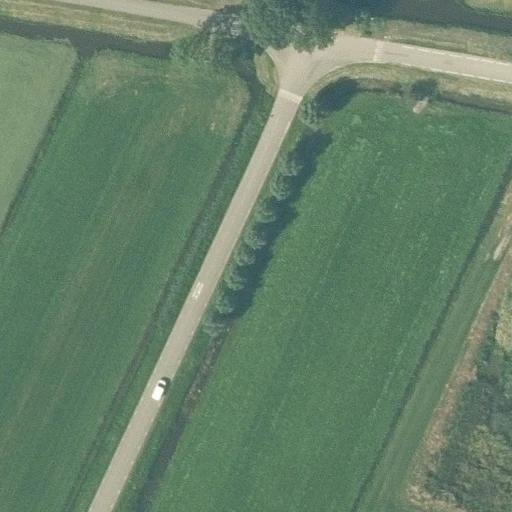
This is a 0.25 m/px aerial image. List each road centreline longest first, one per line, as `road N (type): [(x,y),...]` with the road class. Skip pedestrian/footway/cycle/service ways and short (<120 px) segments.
road 1 (unclassified): [(316,41),(98,511)]
road 2 (unclassified): [(316,41),(87,0)]
road 3 (unclassified): [(511,75),(316,41)]
